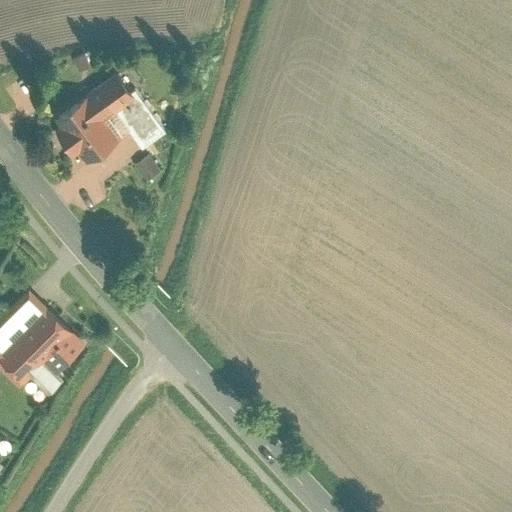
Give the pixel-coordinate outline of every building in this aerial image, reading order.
[(75,52),(80,64),(89,60),(84,48),(75,52)] [(57,111),(89,153),(119,130),(102,109),(113,100),(134,84),(118,64),(57,111)] [(113,100),(142,139),(163,123),(134,84),(113,100)] [(135,157),(147,174),(160,165),(148,148),(135,157)] [(0,312),(0,356),(29,387),(80,338),(29,285),(0,312)]
